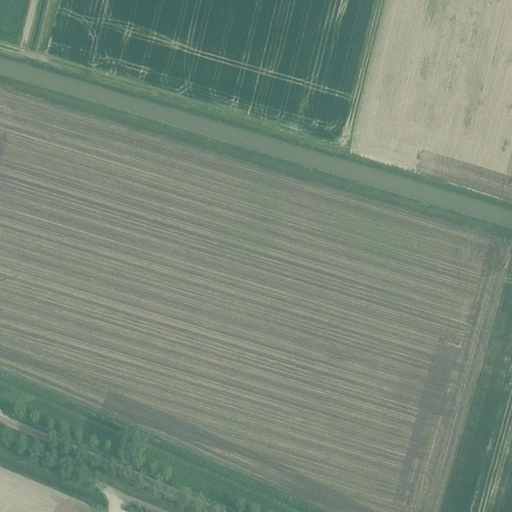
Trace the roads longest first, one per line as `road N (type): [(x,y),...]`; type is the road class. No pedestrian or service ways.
road 1 (track): [(340,149),(40,56)]
road 2 (unclassified): [(213,511),(0,419)]
road 3 (track): [(340,149),(377,0)]
